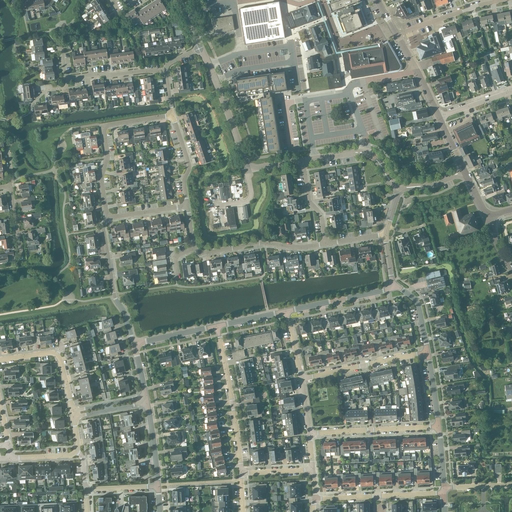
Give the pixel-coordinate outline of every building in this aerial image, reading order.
[(42,0),(36,0),(37,0),(38,8),(39,11),(45,10),(45,8),(51,7),(51,6),(48,7),(47,5),(44,6),(43,2),(42,0)] [(93,6),(89,9),(86,11),(87,13),(91,11),(101,4),(98,0),(95,0),(91,3),(93,6)] [(143,24),(165,9),(159,0),(157,0),(137,14),(135,11),(127,16),(133,26),(141,21),(143,24)] [(333,0),(329,1),(330,4),(329,5),(330,8),(329,8),(330,11),(331,10),(332,13),(334,13),(335,15),(344,12),(345,15),(338,17),(344,33),(346,32),(347,34),(352,32),(352,33),(359,30),(359,29),(364,28),(363,26),(366,25),(360,9),(358,10),(357,7),(361,6),(360,3),(362,2),(360,0),(333,0)] [(405,0),(402,2),(403,4),(397,8),(398,10),(397,16),(401,17),(402,17),(403,19),(405,18),(408,18),(408,20),(407,20),(420,16),(416,6),(419,5),(419,4),(417,0),(405,0)] [(417,0),(419,4),(421,3),(424,12),(430,10),(429,7),(431,7),(428,0),(425,2),(424,0),(417,0)] [(25,4),(22,4),(24,13),(27,13),(27,11),(32,10),(31,1),(25,3),(25,4)] [(322,18),(320,12),(319,10),(317,4),(317,3),(302,8),(308,23),(311,22),(311,21),(313,21),(313,22),(317,20),(319,19),(322,18)] [(104,9),(101,4),(91,11),(87,13),(88,13),(89,15),(93,12),(95,15),(104,9)] [(270,4),(239,9),(244,45),(284,39),(279,8),(271,9),(270,4)] [(308,23),(302,8),(287,14),(285,17),(290,28),(292,29),(296,28),(301,26),(308,23)] [(108,14),(104,9),(95,15),(97,18),(96,18),(97,21),(108,14)] [(511,20),(509,12),(503,14),(505,25),(511,24),(511,29),(511,20)] [(104,24),(111,19),(108,14),(97,21),(99,23),(101,26),(104,24)] [(496,23),(498,32),(502,31),(501,26),(505,25),(503,14),(497,15),(498,22),(496,23)] [(495,33),(498,32),(496,23),(494,23),(492,16),(486,17),(487,24),(490,24),(490,27),(493,26),(495,33)] [(232,17),(211,20),(214,34),(234,31),(232,17)] [(471,20),(466,22),(469,29),(470,33),(478,30),(476,25),(473,26),(471,20)] [(469,29),(466,22),(461,24),(463,30),(461,31),(463,35),(461,36),(462,38),(468,36),(468,35),(470,34),(470,33),(469,29)] [(324,33),(321,24),(316,26),(316,25),(310,27),(312,33),(312,34),(313,37),(324,33)] [(455,34),(456,38),(457,41),(462,39),(459,31),(457,32),(455,26),(450,28),(452,35),(455,34)] [(449,36),(452,35),(450,28),(446,29),(445,28),(444,27),(439,29),(439,30),(438,31),(443,43),(446,50),(454,48),(449,36)] [(148,28),(140,29),(141,39),(149,38),(148,28)] [(324,33),(313,37),(315,42),(326,38),(327,40),(330,39),(327,32),(324,33)] [(183,38),(183,34),(181,35),(180,35),(178,36),(178,37),(178,38),(176,39),(176,37),(173,37),(175,50),(181,49),(181,46),(184,46),(184,40),(183,38)] [(420,46),(416,48),(421,61),(443,53),(443,52),(441,49),(436,34),(428,36),(430,40),(421,43),(422,46),(420,46)] [(330,40),(330,39),(327,40),(326,38),(315,42),(314,42),(315,43),(316,46),(314,47),(316,52),(319,51),(327,48),(328,50),(331,49),(333,48),(333,47),(330,40)] [(32,51),(45,49),(45,45),(43,45),(42,39),(33,40),(34,47),(32,47),(32,51)] [(305,52),(312,50),(308,41),(302,44),(305,52)] [(380,47),(343,54),(345,69),(346,69),(345,67),(350,66),(352,79),(385,73),(398,71),(399,70),(400,69),(401,68),(401,66),(401,65),(388,42),(380,47)] [(152,55),(150,43),(144,44),(144,46),(140,47),(141,55),(145,54),(146,56),(152,55)] [(128,62),(134,61),(133,52),(129,52),(129,47),(126,48),(128,62)] [(327,48),(319,51),(319,52),(319,53),(320,57),(321,57),(322,60),(327,58),(336,54),(334,49),(333,48),(331,49),(328,50),(327,48)] [(36,61),(42,60),(45,60),(44,53),(46,53),(45,49),(32,51),(33,55),(35,54),(36,61)] [(439,65),(455,61),(452,52),(447,54),(431,58),(434,66),(434,67),(433,67),(433,66),(429,68),(432,78),(442,74),(439,65)] [(490,52),(482,54),(485,63),(488,62),(486,56),(491,54),(490,52)] [(338,59),(336,54),(327,58),(322,60),(322,63),(334,61),(334,60),(338,59)] [(308,58),(308,59),(309,69),(310,70),(311,70),(319,69),(319,68),(321,68),(320,62),(318,63),(317,57),(309,58),(308,58)] [(52,59),(45,60),(42,60),(43,67),(42,67),(42,71),(55,69),(54,65),(53,65),(52,59)] [(322,63),(324,77),(327,76),(327,77),(336,75),(334,61),(322,63)] [(491,71),(492,75),(494,80),(496,79),(498,84),(504,81),(499,69),(498,69),(498,66),(493,68),(494,70),(491,71)] [(55,69),(42,71),(43,75),(44,74),(45,81),(55,80),(54,73),(55,73),(55,69)] [(472,92),(478,90),(475,82),(474,79),(477,79),(475,72),(471,74),(473,80),(471,80),(468,82),(472,92)] [(268,153),(277,152),(280,151),(271,97),(269,98),(269,93),(284,91),(286,91),(283,74),(260,77),(236,81),(235,81),(235,84),(237,93),(238,98),(262,94),(263,99),(259,99),(259,100),(268,153)] [(336,75),(327,77),(329,90),(342,88),(340,74),(336,75)] [(479,77),(480,81),(483,89),(489,86),(488,81),(489,81),(487,76),(484,77),(484,75),(479,77)] [(446,84),(452,82),(450,76),(440,79),(440,80),(441,79),(442,83),(436,85),(439,94),(448,90),(446,84)] [(388,92),(399,90),(399,93),(404,92),(404,91),(415,89),(415,86),(413,79),(402,82),(402,83),(398,84),(397,82),(386,84),(388,92)] [(111,97),(109,87),(106,87),(106,83),(103,83),(103,80),(105,95),(104,95),(105,98),(111,97)] [(31,83),(22,84),(23,94),(35,92),(34,86),(32,86),(31,83)] [(178,94),(187,93),(191,92),(191,89),(189,89),(188,84),(174,86),(174,88),(179,87),(179,90),(178,91),(178,94)] [(86,89),(80,90),(82,100),(82,99),(91,98),(90,92),(87,93),(86,89)] [(74,91),(68,92),(68,95),(66,95),(66,96),(67,104),(76,103),(76,101),(74,91)] [(23,94),(24,102),(24,103),(27,102),(31,102),(32,101),(32,99),(35,98),(35,92),(23,94)] [(445,95),(444,93),(439,95),(442,105),(450,102),(449,99),(454,98),(452,92),(445,95)] [(423,108),(421,102),(416,103),(415,99),(413,100),(412,93),(397,96),(397,98),(398,102),(398,103),(396,104),(397,108),(403,107),(404,111),(408,110),(408,111),(423,108)] [(158,100),(155,100),(155,97),(160,97),(159,94),(145,96),(146,102),(149,101),(150,104),(158,103),(158,100)] [(67,105),(67,104),(66,96),(63,97),(63,95),(57,96),(58,106),(67,105)] [(58,106),(57,96),(51,97),(51,99),(48,99),(49,107),(58,106)] [(35,115),(41,114),(40,106),(34,106),(34,111),(31,111),(32,118),(35,117),(35,115)] [(509,118),(511,121),(511,120),(511,112),(510,113),(508,108),(502,110),(504,117),(505,119),(509,118)] [(427,109),(416,112),(418,120),(428,117),(427,109)] [(502,118),(504,117),(502,110),(496,112),(498,119),(497,119),(498,122),(503,120),(502,118)] [(185,125),(195,121),(197,120),(196,115),(195,114),(193,115),(192,113),(183,116),(184,119),(184,121),(184,122),(185,124),(185,125)] [(485,116),(487,123),(490,122),(491,124),(495,123),(494,120),(493,120),(491,113),(485,116)] [(485,124),(487,123),(485,116),(479,118),(481,125),(478,126),(483,135),(487,133),(484,127),(486,126),(485,124)] [(389,121),(391,131),(401,129),(399,119),(389,121)] [(187,130),(196,127),(195,121),(185,125),(187,130)] [(472,122),(454,131),(460,144),(461,144),(463,148),(459,150),(462,157),(469,154),(466,147),(480,140),(479,136),(472,122)] [(421,131),(422,130),(423,133),(426,132),(427,133),(435,131),(434,125),(430,126),(430,124),(425,125),(425,126),(422,127),(422,125),(412,127),(413,131),(412,131),(414,138),(422,136),(421,131)] [(162,143),(167,142),(166,132),(160,133),(159,126),(154,127),(155,137),(158,137),(160,140),(161,140),(162,143)] [(156,140),(155,137),(154,127),(149,128),(150,135),(147,135),(148,142),(152,142),(152,140),(156,140)] [(189,135),(198,132),(196,127),(187,130),(189,135)] [(148,142),(147,135),(144,136),(143,129),(138,130),(140,142),(143,141),(144,143),(148,142)] [(136,142),(140,142),(138,130),(133,131),(134,137),(131,138),(132,145),(136,144),(136,142)] [(132,145),(131,138),(128,138),(127,131),(122,132),(123,142),(126,142),(128,145),(132,145)] [(120,142),(123,142),(122,132),(117,133),(118,140),(115,140),(116,147),(120,147),(120,142)] [(201,140),(198,132),(189,135),(191,141),(192,141),(193,144),(194,143),(198,142),(201,140)] [(86,144),(84,133),(80,134),(81,139),(75,140),(75,146),(86,144)] [(89,133),(84,133),(86,144),(97,142),(96,136),(89,137),(89,133)] [(421,137),(423,144),(430,142),(430,140),(438,139),(437,133),(421,137)] [(196,148),(205,145),(203,140),(198,142),(194,143),(196,148)] [(98,148),(97,142),(86,144),(88,154),(92,153),(91,149),(98,148)] [(88,154),(86,144),(75,146),(76,151),(82,150),(83,155),(88,154)] [(197,154),(207,151),(205,145),(196,148),(197,154)] [(422,145),(412,147),(413,153),(418,152),(422,151),(428,150),(427,146),(422,147),(422,145)] [(158,157),(168,155),(168,151),(167,151),(167,150),(161,151),(160,148),(154,149),(155,154),(157,154),(158,157)] [(199,159),(208,156),(207,153),(211,152),(210,150),(207,151),(197,154),(199,159)] [(428,150),(422,151),(423,155),(427,155),(429,162),(430,162),(437,161),(437,162),(438,162),(441,162),(442,161),(442,160),(443,160),(442,152),(436,153),(436,152),(429,154),(428,150)] [(120,165),(130,164),(132,164),(131,161),(133,160),(132,155),(132,152),(125,153),(126,159),(119,160),(120,165)] [(472,154),(465,158),(470,169),(475,166),(476,167),(475,167),(476,170),(482,168),(480,164),(482,163),(480,159),(475,161),(472,154)] [(168,160),(169,160),(168,155),(158,157),(158,160),(156,160),(157,166),(163,165),(162,162),(168,161),(168,160)] [(209,160),(208,156),(199,159),(201,165),(214,161),(213,158),(209,160)] [(93,163),(82,165),(84,178),(95,177),(94,171),(88,172),(87,167),(94,166),(93,163)] [(135,171),(135,166),(130,167),(130,164),(120,165),(120,171),(127,169),(128,172),(135,171)] [(493,164),(477,170),(481,180),(490,176),(490,177),(491,179),(495,178),(495,177),(500,175),(499,171),(491,174),(490,170),(495,168),(493,164)] [(84,178),(82,165),(77,166),(79,173),(73,174),(74,180),(84,178)] [(344,175),(358,173),(357,166),(347,168),(348,172),(343,173),(344,175)] [(154,179),(167,177),(169,176),(169,173),(170,173),(170,170),(159,172),(159,176),(156,177),(156,178),(154,179)] [(132,177),(136,176),(135,171),(128,172),(128,175),(121,176),(122,181),(132,180),(132,177)] [(283,183),(292,181),(291,174),(282,176),(282,178),(283,183)] [(96,182),(95,177),(84,178),(86,189),(90,188),(89,183),(96,182)] [(316,185),(326,184),(325,180),(330,179),(329,177),(315,179),(316,185)] [(86,189),(84,178),(74,180),(75,186),(81,185),(81,189),(86,189)] [(491,179),(482,182),(484,187),(492,185),(492,186),(494,185),(494,186),(497,185),(498,185),(495,178),(491,179)] [(345,187),(360,185),(359,179),(349,180),(350,184),(345,185),(345,187)] [(130,188),(136,187),(137,187),(137,182),(133,183),(132,180),(122,181),(123,187),(130,185),(130,188)] [(25,185),(19,186),(20,194),(22,193),(22,198),(30,197),(28,185),(31,185),(31,181),(25,182),(25,185)] [(218,182),(221,199),(228,198),(226,186),(228,185),(228,181),(218,182)] [(283,183),(284,189),(284,192),(277,193),(278,200),(282,199),(286,198),(285,196),(294,195),(292,181),(283,183)] [(493,187),(484,190),(486,196),(496,192),(494,186),(494,185),(492,186),(493,187)] [(121,198),(131,196),(130,194),(134,193),(134,191),(137,190),(136,187),(130,188),(126,189),(127,192),(120,193),(121,198)] [(317,191),(318,196),(318,197),(328,196),(327,192),(332,191),(331,189),(317,191)] [(365,201),(374,200),(373,194),(367,195),(367,192),(360,193),(361,196),(362,196),(362,202),(365,201)] [(95,201),(94,196),(94,195),(90,195),(89,193),(82,194),(82,197),(84,196),(85,202),(95,201)] [(160,195),(160,196),(161,199),(157,199),(158,201),(161,201),(171,199),(170,196),(172,196),(171,193),(160,195)] [(504,194),(495,196),(492,197),(494,205),(506,202),(504,194)] [(131,196),(121,198),(121,203),(128,202),(129,205),(136,204),(135,199),(131,199),(131,196)] [(329,202),(328,203),(328,206),(330,206),(330,207),(342,205),(341,196),(334,197),(335,200),(329,201),(329,202)] [(3,197),(0,197),(0,206),(1,207),(2,211),(3,210),(4,212),(8,212),(7,210),(9,210),(8,203),(4,204),(3,197)] [(31,201),(35,201),(34,197),(28,198),(28,202),(21,203),(22,211),(32,210),(31,201)] [(286,198),(282,199),(283,202),(290,203),(291,206),(300,205),(300,204),(301,204),(301,203),(301,201),(300,201),(299,201),(299,200),(292,201),(292,198),(286,199),(286,198)] [(91,210),(92,210),(92,207),(96,207),(95,201),(85,202),(86,205),(83,205),(84,208),(81,209),(82,212),(83,211),(91,210)] [(300,205),(291,206),(291,210),(287,211),(288,216),(294,215),(294,212),(301,210),(300,205)] [(342,205),(330,207),(331,212),(337,211),(337,214),(343,213),(342,205)] [(213,208),(207,209),(209,221),(218,219),(217,214),(214,214),(213,208)] [(236,226),(233,209),(225,210),(227,223),(224,224),(224,227),(236,226)] [(364,218),(367,218),(377,216),(376,211),(370,212),(369,209),(363,210),(364,218)] [(87,219),(96,218),(95,212),(92,213),(91,210),(83,211),(84,214),(86,214),(87,219)] [(451,212),(452,213),(453,219),(457,231),(458,231),(460,236),(479,230),(477,224),(478,223),(477,220),(476,219),(475,219),(473,213),(462,217),(460,210),(451,212)] [(331,218),(332,223),(342,222),(345,221),(344,218),(343,213),(337,214),(337,217),(331,218)] [(452,225),(449,214),(444,215),(447,227),(452,225)] [(368,227),(367,226),(372,226),(371,223),(377,222),(377,216),(367,218),(368,221),(361,222),(362,228),(368,227)] [(179,230),(184,229),(183,221),(180,222),(179,217),(174,218),(176,228),(176,230),(179,230)] [(25,228),(33,227),(32,218),(23,219),(25,228)] [(96,218),(87,219),(85,220),(86,228),(94,227),(93,224),(97,224),(96,218)] [(176,230),(176,228),(174,218),(169,218),(170,225),(166,225),(168,232),(173,231),(176,230)] [(0,220),(0,230),(2,231),(2,235),(9,234),(7,223),(6,220),(0,220)] [(157,232),(157,231),(156,220),(150,221),(151,228),(148,228),(149,235),(155,234),(154,232),(157,232)] [(161,233),(166,232),(165,226),(162,226),(161,220),(156,220),(157,231),(160,230),(161,233)] [(306,229),(309,229),(308,222),(304,223),(303,228),(300,228),(301,237),(307,236),(306,229)] [(342,222),(332,223),(333,229),(339,228),(340,231),(346,230),(345,225),(342,225),(342,222)] [(139,236),(139,234),(137,223),(132,224),(133,231),(130,231),(131,237),(136,237),(139,236)] [(142,236),(148,235),(147,228),(143,229),(142,223),(137,223),(139,234),(142,233),(142,236)] [(285,231),(289,230),(288,223),(283,223),(283,225),(276,227),(278,236),(286,235),(285,231)] [(301,237),(300,228),(297,228),(295,224),(291,225),(292,231),(295,231),(296,238),(301,237)] [(119,226),(121,237),(123,236),(124,238),(129,238),(128,231),(125,232),(124,225),(119,226)] [(121,238),(121,237),(119,226),(114,227),(115,233),(111,234),(113,242),(118,241),(118,239),(121,238)] [(36,250),(35,246),(38,245),(37,237),(35,237),(34,233),(28,234),(29,238),(27,239),(28,247),(29,251),(36,250)] [(414,236),(415,237),(414,237),(413,238),(414,240),(415,240),(416,244),(424,241),(425,246),(424,247),(426,252),(432,251),(428,238),(425,239),(424,234),(418,236),(418,235),(414,236)] [(89,244),(98,243),(97,237),(94,237),(93,235),(85,236),(86,239),(88,238),(89,244)] [(0,236),(0,241),(1,241),(2,247),(3,247),(4,250),(7,249),(7,250),(13,249),(12,244),(11,245),(10,240),(5,240),(4,236),(0,236)] [(401,253),(407,252),(409,255),(413,254),(409,242),(406,243),(405,240),(398,242),(401,253)] [(96,249),(99,248),(98,243),(89,244),(90,250),(88,250),(88,253),(96,252),(96,249)] [(370,261),(376,260),(375,253),(371,253),(370,246),(364,247),(366,258),(370,257),(370,261)] [(362,259),(366,258),(364,247),(359,248),(360,255),(357,255),(358,264),(363,263),(362,259)] [(164,251),(166,251),(165,248),(152,250),(152,255),(155,254),(156,260),(165,259),(164,251)] [(349,263),(356,262),(355,254),(351,254),(350,249),(340,251),(341,261),(349,260),(349,263)] [(7,257),(13,256),(13,252),(6,253),(7,255),(0,255),(0,263),(8,262),(7,257)] [(131,259),(136,258),(135,252),(127,254),(128,257),(120,258),(121,266),(132,264),(131,259)] [(331,252),(323,253),(325,263),(325,266),(330,265),(337,264),(335,257),(332,258),(331,252)] [(249,256),(250,265),(251,268),(255,267),(255,269),(260,268),(259,261),(256,262),(254,255),(249,256)] [(307,267),(309,266),(309,270),(315,269),(316,270),(320,269),(319,260),(314,261),(314,255),(306,256),(306,259),(305,259),(306,263),(307,263),(307,267)] [(247,265),(250,265),(249,256),(243,256),(245,264),(242,264),(243,271),(247,270),(247,265)] [(273,257),(275,267),(278,267),(279,270),(284,269),(283,263),(280,263),(279,256),(273,257)] [(298,270),(299,270),(299,272),(303,271),(302,263),(299,263),(298,256),(292,257),(294,267),(297,267),(298,270)] [(243,271),(242,264),(239,264),(238,257),(232,258),(233,267),(237,267),(239,273),(243,273),(243,271)] [(272,268),(275,267),(273,257),(268,258),(269,265),(266,265),(267,272),(272,271),(272,268)] [(291,268),(294,267),(292,257),(287,258),(288,265),(285,266),(286,272),(290,271),(291,268)] [(91,258),(85,259),(86,266),(89,265),(90,269),(93,269),(94,270),(94,271),(95,271),(97,271),(97,270),(97,269),(97,268),(100,268),(99,261),(92,262),(91,258)] [(230,268),(233,267),(232,258),(227,259),(228,266),(225,267),(226,273),(226,275),(230,275),(230,268)] [(165,263),(166,263),(166,260),(153,262),(153,267),(156,266),(157,272),(166,271),(165,263)] [(226,273),(225,267),(222,267),(221,260),(215,261),(217,270),(220,270),(222,274),(226,273)] [(212,273),(217,273),(215,261),(210,262),(211,269),(208,269),(209,278),(212,277),(212,273)] [(203,276),(208,276),(206,262),(202,263),(202,264),(195,265),(197,274),(202,273),(203,276)] [(184,278),(189,278),(195,277),(193,265),(186,266),(185,264),(182,265),(184,278)] [(489,277),(500,274),(498,265),(491,267),(492,271),(487,272),(489,277)] [(133,275),(138,275),(137,270),(130,271),(130,275),(123,277),(124,286),(134,284),(133,275)] [(440,271),(425,274),(427,280),(441,276),(440,271)] [(166,275),(167,275),(167,272),(153,274),(154,279),(157,278),(158,284),(167,283),(166,275)] [(103,289),(102,282),(98,283),(98,280),(98,277),(91,278),(92,284),(90,284),(92,291),(96,291),(96,292),(100,291),(99,290),(103,289)] [(444,277),(427,281),(429,291),(446,287),(444,277)] [(494,279),(496,284),(499,284),(501,295),(510,292),(507,281),(502,282),(501,277),(494,279)] [(430,298),(432,308),(441,306),(439,296),(440,296),(439,292),(432,293),(433,297),(430,298)] [(394,306),(391,306),(394,316),(396,315),(402,313),(400,303),(394,304),(394,306)] [(388,306),(383,307),(385,317),(391,316),(391,317),(394,316),(391,306),(389,307),(388,306)] [(385,317),(383,307),(377,308),(377,309),(375,310),(377,320),(377,322),(380,321),(380,318),(381,321),(386,320),(385,317)] [(377,320),(375,310),(372,310),(372,309),(366,310),(368,320),(374,319),(374,320),(377,320)] [(363,322),(368,320),(366,310),(361,312),(361,313),(358,313),(360,321),(360,323),(363,323),(363,322)] [(360,321),(358,313),(355,314),(355,313),(350,314),(352,324),(352,327),(361,325),(360,323),(360,321)] [(346,325),(352,324),(350,314),(344,315),(344,316),(341,317),(343,325),(346,324),(346,325)] [(343,325),(341,317),(339,317),(338,316),(333,317),(335,328),(340,326),(341,328),(344,327),(343,325)] [(441,320),(435,321),(437,328),(442,327),(443,328),(448,327),(446,320),(445,321),(445,319),(447,319),(447,316),(441,317),(441,320)] [(329,329),(335,328),(333,317),(327,319),(328,320),(325,320),(327,329),(329,328),(329,329)] [(102,322),(102,329),(103,333),(111,330),(110,327),(113,326),(110,319),(102,321),(102,322)] [(327,329),(325,320),(322,321),(322,320),(316,321),(318,331),(324,330),(324,331),(327,330),(327,329)] [(89,335),(81,337),(82,341),(88,340),(87,336),(96,334),(95,330),(99,329),(98,325),(100,324),(99,321),(89,323),(90,328),(87,328),(89,335)] [(313,332),(318,331),(316,321),(311,322),(311,323),(308,324),(310,332),(313,331),(313,332)] [(310,332),(308,324),(306,325),(305,323),(299,325),(300,326),(297,326),(299,334),(301,334),(302,335),(307,334),(308,336),(311,336),(310,332)] [(280,340),(278,329),(272,330),(272,331),(241,337),(235,338),(237,348),(237,349),(237,351),(238,351),(239,358),(245,356),(244,350),(245,349),(274,343),(273,341),(280,340)] [(74,330),(65,332),(67,340),(70,339),(71,342),(77,340),(76,337),(78,337),(74,330)] [(52,331),(44,332),(46,345),(51,344),(51,342),(54,342),(52,331)] [(46,345),(44,332),(35,334),(37,344),(40,344),(40,346),(46,345)] [(106,335),(105,335),(106,342),(107,345),(115,343),(114,340),(116,339),(114,332),(106,334),(106,335)] [(25,336),(26,346),(32,345),(32,343),(35,343),(33,333),(30,333),(30,336),(27,336),(26,334),(24,334),(25,336)] [(403,337),(405,347),(408,346),(407,346),(411,345),(410,342),(413,341),(411,333),(406,334),(406,337),(403,337)] [(449,333),(442,335),(441,335),(441,337),(438,338),(439,347),(443,346),(451,345),(451,342),(452,341),(453,340),(453,339),(453,338),(452,337),(451,337),(449,337),(449,333)] [(26,346),(25,336),(20,337),(19,335),(15,336),(17,345),(20,345),(20,347),(26,346)] [(405,347),(403,337),(399,338),(399,336),(393,337),(395,345),(398,345),(399,348),(402,347),(405,347)] [(392,346),(395,345),(393,337),(388,338),(389,340),(385,341),(387,351),(390,350),(390,349),(393,349),(392,346)] [(387,351),(385,341),(382,342),(381,339),(376,340),(378,349),(381,348),(381,351),(384,351),(387,351)] [(6,341),(7,351),(12,350),(12,348),(15,347),(14,342),(11,342),(11,340),(6,341)] [(375,350),(378,349),(376,340),(370,342),(371,344),(368,345),(370,354),(372,354),(372,353),(375,353),(375,350)] [(71,353),(80,351),(83,350),(81,341),(72,344),(73,347),(70,348),(71,353)] [(370,354),(368,345),(364,346),(364,343),(358,344),(360,353),(363,352),(364,355),(367,354),(367,355),(370,354)] [(109,347),(109,354),(110,357),(118,355),(117,352),(120,352),(118,344),(109,346),(109,347)] [(357,353),(360,353),(358,344),(353,345),(353,348),(350,349),(352,358),(355,357),(358,356),(357,353)] [(208,355),(208,353),(211,353),(209,345),(206,346),(206,345),(200,346),(200,347),(197,348),(200,360),(203,359),(203,356),(208,355)] [(189,359),(190,362),(199,360),(196,348),(193,349),(193,347),(187,349),(189,359)] [(352,358),(350,349),(347,349),(346,347),(341,348),(342,357),(345,356),(346,359),(349,358),(349,359),(352,358)] [(340,357),(342,357),(341,348),(335,349),(336,352),(332,352),(334,362),(337,361),(340,360),(340,357)] [(190,362),(189,359),(187,349),(182,350),(182,351),(179,352),(181,364),(190,362)] [(457,360),(456,355),(455,349),(448,350),(449,354),(442,355),(443,363),(457,360)] [(334,362),(332,352),(329,353),(328,351),(323,352),(325,360),(328,360),(328,363),(331,362),(332,362),(334,362)] [(172,358),(171,352),(159,355),(161,363),(171,361),(172,366),(177,365),(176,357),(172,358)] [(276,362),(286,360),(285,355),(282,355),(282,352),(271,354),(272,359),(275,359),(276,362)] [(322,361),(325,360),(323,352),(318,353),(318,356),(315,356),(317,366),(320,365),(319,364),(323,364),(322,361)] [(317,366),(315,356),(311,357),(311,354),(305,356),(307,364),(310,363),(311,366),(314,366),(317,366)] [(115,368),(123,366),(122,360),(119,361),(118,358),(110,360),(112,369),(115,368)] [(240,369),(251,367),(250,364),(254,363),(253,358),(241,360),(242,363),(239,364),(240,369)] [(48,363),(40,364),(40,367),(42,374),(42,375),(51,374),(51,368),(48,368),(48,363)] [(84,365),(75,368),(77,373),(80,372),(80,375),(86,374),(84,365)] [(406,388),(403,388),(403,386),(400,386),(401,389),(398,389),(399,396),(407,395),(408,401),(409,415),(409,422),(423,421),(423,412),(421,398),(419,384),(418,375),(416,365),(402,368),(404,375),(406,388)] [(122,373),(125,372),(123,366),(115,368),(117,377),(123,375),(122,373)] [(447,371),(445,372),(445,374),(445,379),(446,379),(446,380),(453,379),(458,379),(458,378),(459,368),(460,368),(459,366),(449,368),(449,371),(447,371)] [(11,371),(4,372),(5,380),(15,380),(15,373),(19,373),(18,368),(11,368),(11,371)] [(203,375),(203,378),(212,377),(212,372),(211,372),(211,368),(201,369),(202,375),(203,375)] [(389,381),(394,380),(394,378),(397,378),(395,371),(392,372),(392,370),(386,371),(389,381)] [(378,385),(378,383),(376,373),(370,374),(371,377),(368,377),(370,387),(378,385)] [(79,385),(88,383),(86,375),(81,376),(81,379),(78,380),(79,385)] [(368,388),(367,384),(366,378),(363,378),(362,376),(357,377),(359,387),(359,389),(368,388)] [(52,377),(45,377),(40,377),(40,380),(43,380),(45,387),(46,387),(46,388),(55,388),(54,382),(52,382),(52,377)] [(213,386),(212,377),(203,378),(204,387),(213,386)] [(119,387),(128,386),(127,380),(124,380),(123,378),(117,379),(119,387)] [(292,386),(291,381),(283,382),(283,379),(277,381),(277,384),(278,384),(278,386),(281,385),(282,388),(292,386)] [(342,389),(343,391),(343,393),(349,392),(348,390),(346,379),(341,380),(341,383),(338,383),(339,390),(342,389)] [(171,388),(174,387),(173,382),(164,384),(165,387),(160,388),(161,395),(163,394),(163,395),(164,396),(166,395),(167,395),(167,394),(172,393),(171,388)] [(448,392),(448,395),(460,393),(460,390),(464,389),(463,382),(454,384),(455,387),(447,388),(447,389),(446,389),(447,391),(447,392),(448,392)] [(8,392),(9,393),(9,396),(19,396),(19,390),(22,390),(22,385),(13,385),(13,388),(8,389),(8,390),(8,392)] [(244,395),(255,393),(257,393),(257,388),(258,388),(257,385),(251,386),(251,389),(244,390),(244,395)] [(119,387),(121,396),(126,395),(125,392),(129,391),(128,386),(119,387)] [(214,395),(213,386),(204,387),(205,396),(214,395)] [(293,391),(292,386),(282,388),(279,389),(279,393),(279,394),(280,397),(286,396),(285,393),(293,391)] [(55,390),(49,391),(49,394),(47,394),(49,401),(49,402),(58,401),(58,395),(55,396),(55,390)] [(91,393),(82,395),(83,401),(87,400),(88,403),(92,402),(91,393)] [(253,402),(260,401),(259,398),(258,398),(258,396),(255,396),(255,393),(244,395),(245,400),(253,399),(253,402)] [(214,398),(214,395),(205,396),(204,396),(204,402),(206,402),(206,405),(215,404),(214,398)] [(284,404),(295,403),(294,398),(286,399),(286,396),(280,397),(280,400),(283,400),(284,404)] [(464,405),(463,401),(463,398),(452,399),(453,403),(450,403),(450,404),(449,404),(449,407),(450,406),(450,410),(454,410),(455,410),(458,410),(458,409),(462,409),(461,405),(464,405)] [(174,411),(172,404),(177,403),(176,399),(167,401),(168,404),(162,405),(164,413),(174,411)] [(22,411),(25,411),(25,406),(27,406),(26,401),(19,401),(19,404),(12,404),(12,405),(11,405),(11,406),(11,409),(11,410),(12,410),(12,412),(22,411)] [(258,410),(260,409),(260,404),(260,401),(253,402),(254,405),(246,406),(247,411),(258,410)] [(295,403),(284,404),(282,405),(283,410),(282,410),(282,413),(288,412),(288,409),(296,408),(295,403)] [(50,404),(50,408),(52,415),(52,414),(52,415),(61,415),(61,409),(58,409),(58,404),(50,404)] [(216,413),(215,404),(206,405),(207,414),(216,413)] [(397,405),(397,409),(391,409),(392,420),(397,420),(397,417),(400,417),(400,405),(397,405)] [(264,409),(260,409),(258,410),(247,411),(248,417),(255,415),(256,418),(262,417),(262,414),(265,414),(264,409)] [(362,411),(363,421),(368,421),(368,418),(371,418),(371,411),(368,411),(368,410),(362,411)] [(375,421),(381,420),(380,410),(375,410),(375,412),(372,412),(372,418),(375,418),(375,421)] [(346,422),(352,422),(351,411),(346,411),(346,412),(343,412),(343,420),(346,419),(346,422)] [(124,422),(135,420),(135,415),(131,415),(127,415),(126,412),(120,413),(121,419),(124,419),(124,422)] [(217,422),(216,413),(207,414),(208,423),(217,422)] [(452,419),(452,426),(463,425),(462,420),(466,420),(465,413),(456,415),(456,418),(452,419)] [(22,420),(14,421),(14,428),(25,428),(29,427),(29,422),(29,416),(22,417),(22,420)] [(178,424),(177,424),(177,421),(180,421),(179,416),(172,417),(172,421),(165,422),(166,424),(165,424),(165,429),(166,429),(174,428),(175,429),(179,428),(178,424)] [(61,418),(52,418),(54,428),(55,428),(55,429),(64,428),(63,423),(61,423),(61,418)] [(100,426),(99,421),(100,421),(99,418),(93,419),(93,422),(89,423),(86,424),(87,428),(97,427),(100,426)] [(123,431),(129,429),(129,426),(133,426),(135,425),(136,425),(137,423),(136,422),(135,420),(124,422),(125,424),(120,426),(121,431),(123,430),(123,431)] [(217,425),(217,422),(208,423),(207,424),(208,429),(209,429),(210,432),(218,431),(218,425),(217,425)] [(138,437),(137,432),(134,432),(130,432),(129,429),(123,431),(123,430),(121,431),(121,434),(123,435),(124,435),(124,439),(125,439),(127,438),(138,437)] [(461,434),(453,435),(454,442),(461,441),(461,442),(462,443),(465,443),(465,442),(465,441),(466,441),(465,438),(471,437),(470,430),(461,431),(461,434)] [(57,442),(66,442),(66,436),(63,436),(63,431),(55,431),(51,432),(51,435),(55,435),(57,442)] [(101,431),(98,432),(88,433),(89,438),(92,438),(96,437),(96,440),(103,439),(101,431)] [(220,440),(218,431),(210,432),(211,441),(220,440)] [(181,440),(184,440),(183,432),(176,432),(177,436),(168,437),(168,439),(167,440),(168,443),(169,443),(169,445),(172,444),(172,445),(180,444),(180,443),(181,443),(181,440)] [(30,444),(30,439),(33,439),(33,433),(24,434),(24,437),(18,438),(18,441),(17,442),(17,443),(18,444),(18,445),(30,444)] [(135,442),(139,442),(138,437),(127,438),(125,439),(126,442),(125,443),(124,443),(124,444),(123,445),(124,447),(125,447),(132,446),(131,443),(135,443),(135,442)] [(90,449),(100,448),(104,448),(103,443),(103,439),(96,440),(97,443),(93,444),(90,445),(90,449)] [(425,439),(420,439),(420,450),(426,450),(426,449),(429,449),(429,442),(426,442),(425,439)] [(221,449),(220,440),(211,441),(208,442),(209,451),(221,449)] [(395,440),(390,441),(390,451),(399,451),(399,443),(396,443),(395,440)] [(410,450),(409,440),(403,440),(404,443),(401,443),(401,452),(404,452),(404,451),(410,450)] [(374,444),(371,445),(371,452),(374,451),(374,452),(380,452),(379,441),(373,441),(374,444)] [(360,442),(360,451),(360,453),(366,453),(366,454),(369,453),(369,445),(366,445),(365,442),(360,442)] [(326,453),(330,453),(330,443),(324,444),(324,447),(321,447),(322,456),(325,456),(326,456),(326,455),(326,453)] [(330,443),(330,453),(335,453),(335,455),(336,456),(339,456),(339,446),(336,446),(336,443),(330,443)] [(350,451),(349,443),(343,443),(344,446),(341,446),(341,455),(344,455),(344,454),(350,453),(350,451)] [(293,461),(291,448),(286,448),(286,445),(283,446),(283,447),(283,453),(286,453),(287,461),(293,461)] [(129,453),(129,455),(140,454),(140,452),(141,450),(139,448),(138,449),(136,449),(132,449),(132,446),(125,447),(124,447),(123,447),(124,452),(129,453)] [(297,452),(300,452),(299,446),(296,446),(296,447),(291,448),(293,461),(298,460),(297,452)] [(470,446),(462,446),(462,449),(455,450),(455,457),(466,456),(466,451),(470,451),(470,446)] [(264,454),(267,454),(266,447),(263,448),(263,449),(258,449),(259,462),(265,462),(264,454)] [(276,461),(275,451),(274,448),(272,448),(272,447),(269,448),(269,447),(266,447),(267,454),(270,453),(271,462),(276,461)] [(280,453),(283,453),(283,447),(279,447),(279,448),(277,448),(278,451),(275,451),(276,461),(281,461),(280,453)] [(182,455),(187,455),(186,448),(175,449),(175,453),(171,453),(171,460),(177,460),(177,461),(183,460),(182,455)] [(209,451),(208,451),(209,456),(210,457),(211,457),(211,460),(223,458),(222,452),(221,449),(209,451)] [(259,462),(258,449),(253,450),(253,449),(250,449),(250,456),(253,455),(254,463),(259,462)] [(99,462),(108,461),(107,457),(105,458),(104,453),(101,453),(91,454),(92,459),(95,459),(99,459),(99,462)] [(141,459),(140,454),(129,455),(130,460),(125,461),(125,464),(134,463),(133,460),(137,460),(137,459),(141,459)] [(225,466),(223,458),(211,460),(213,469),(216,468),(225,466)] [(108,462),(108,461),(99,462),(99,465),(95,465),(95,466),(92,466),(93,471),(107,469),(107,468),(107,467),(107,466),(106,464),(107,463),(108,462)] [(458,471),(459,476),(463,476),(466,476),(466,475),(471,475),(470,470),(476,469),(476,462),(468,463),(468,466),(458,466),(458,467),(458,471)] [(131,472),(142,471),(142,466),(138,466),(134,466),(134,463),(125,464),(126,469),(131,470),(131,472)] [(60,475),(63,474),(63,464),(57,464),(57,472),(54,473),(54,480),(60,479),(60,475)] [(63,464),(63,474),(67,474),(67,479),(73,479),(73,472),(69,472),(69,464),(63,464)] [(182,468),(183,468),(183,464),(176,465),(176,468),(171,469),(172,477),(183,476),(182,468)] [(35,479),(35,473),(32,473),(31,466),(30,466),(29,465),(28,465),(27,465),(27,466),(26,466),(25,466),(25,476),(26,480),(35,479)] [(41,476),(44,475),(44,465),(38,465),(38,473),(35,473),(35,479),(35,481),(41,480),(41,476)] [(54,480),(54,473),(51,473),(50,465),(44,465),(44,475),(48,475),(48,480),(54,480)] [(25,476),(25,466),(24,467),(23,466),(22,466),(21,466),(20,466),(20,467),(18,467),(19,474),(16,474),(16,475),(16,480),(21,480),(21,477),(25,476)] [(225,466),(216,468),(217,477),(222,476),(227,476),(225,466)] [(6,469),(7,481),(7,482),(16,482),(16,480),(16,475),(13,476),(12,468),(11,468),(10,468),(9,467),(8,468),(7,469),(6,469)] [(423,471),(424,483),(425,483),(425,484),(428,484),(428,483),(430,483),(429,477),(432,477),(432,468),(429,468),(429,471),(423,471)] [(424,483),(423,471),(417,472),(417,469),(414,469),(414,478),(417,478),(418,484),(419,484),(420,484),(421,485),(422,484),(423,483),(424,483)] [(385,473),(386,485),(387,485),(388,486),(389,486),(390,486),(391,486),(391,485),(392,485),(392,479),(395,479),(394,470),(391,470),(391,473),(385,473)] [(142,471),(131,472),(131,477),(129,477),(129,481),(135,480),(135,477),(139,477),(139,476),(143,476),(142,471)] [(355,480),(358,480),(358,473),(358,471),(355,471),(355,475),(349,476),(349,487),(350,487),(351,488),(352,488),(354,487),(355,487),(355,480)] [(404,472),(405,484),(406,484),(406,485),(408,485),(409,485),(410,484),(411,484),(410,478),(413,478),(413,471),(410,471),(410,472),(404,472)] [(367,475),(367,486),(368,486),(369,487),(370,487),(371,487),(372,486),(373,486),(373,480),(376,479),(375,472),(372,473),(372,474),(367,475)] [(386,485),(385,473),(380,473),(380,472),(376,472),(377,479),(380,479),(380,485),(381,485),(381,486),(382,486),(383,486),(384,486),(385,485),(386,485)] [(404,484),(405,484),(404,472),(404,474),(399,474),(398,473),(395,473),(396,480),(399,480),(399,485),(400,484),(401,485),(402,485),(403,485),(404,484)] [(361,473),(358,473),(358,480),(361,480),(361,486),(362,486),(363,487),(364,487),(366,487),(366,486),(367,486),(367,475),(361,475),(361,473)] [(108,479),(107,474),(93,476),(94,480),(97,480),(97,481),(101,480),(101,483),(108,483),(107,479),(108,479)] [(337,481),(340,481),(340,474),(337,474),(337,478),(331,478),(331,476),(332,488),(333,488),(335,489),(336,488),(338,488),(337,481)] [(343,474),(340,474),(340,481),(343,481),(344,487),(345,487),(345,488),(349,488),(349,487),(349,476),(343,476),(343,474)] [(332,488),(331,476),(325,477),(325,475),(322,475),(323,482),(326,482),(326,488),(327,488),(327,489),(331,489),(331,488),(332,488)] [(288,486),(288,492),(301,491),(301,490),(302,490),(302,487),(301,487),(300,485),(295,486),(294,483),(286,483),(287,487),(288,486)] [(259,485),(259,488),(253,488),(254,494),(266,493),(266,487),(267,487),(267,484),(259,485)] [(219,489),(215,490),(216,495),(215,495),(215,496),(216,496),(216,502),(219,501),(219,505),(226,504),(226,501),(229,501),(229,499),(230,499),(230,495),(229,490),(228,490),(228,489),(225,489),(225,486),(218,486),(219,489)] [(174,497),(185,497),(185,488),(176,488),(176,492),(173,492),(174,497)] [(301,491),(288,492),(289,501),(295,501),(295,498),(301,497),(301,491)] [(260,503),(268,502),(267,502),(266,499),(264,499),(264,494),(266,493),(254,494),(254,500),(260,500),(260,503)] [(146,511),(146,510),(147,510),(147,503),(146,503),(146,497),(145,497),(145,496),(142,496),(142,497),(136,497),(128,497),(128,498),(128,501),(129,505),(139,504),(138,511),(146,511)] [(174,497),(174,503),(177,503),(177,506),(186,505),(185,497),(174,497)] [(103,498),(98,498),(98,502),(99,502),(99,506),(98,506),(98,511),(99,511),(98,511),(108,511),(108,503),(111,503),(111,498),(103,498)] [(436,506),(435,504),(432,504),(432,500),(426,501),(426,504),(423,504),(423,511),(436,510),(436,506)] [(295,501),(289,501),(289,510),(302,510),(301,504),(295,504),(295,501)] [(28,511),(28,505),(22,505),(22,502),(18,503),(18,511),(28,511)] [(76,511),(76,502),(67,503),(67,511),(76,511)] [(260,503),(260,506),(254,506),(254,511),(267,511),(267,506),(268,506),(268,502),(260,503)] [(47,504),(47,511),(56,511),(56,503),(47,504)] [(67,511),(67,503),(57,503),(57,511),(67,511)]
